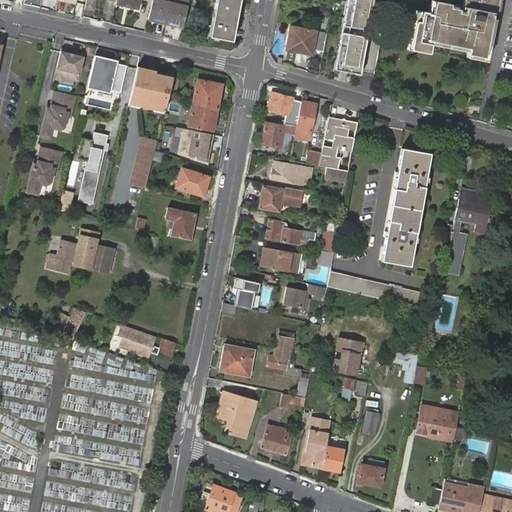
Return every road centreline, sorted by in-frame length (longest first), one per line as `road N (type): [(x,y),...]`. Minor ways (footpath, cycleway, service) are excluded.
road 1 (residential): [(254,69),(181,446)]
road 2 (residential): [(511,144),(254,69)]
road 3 (residential): [(254,69),(0,10)]
road 4 (residential): [(326,499),(181,446)]
